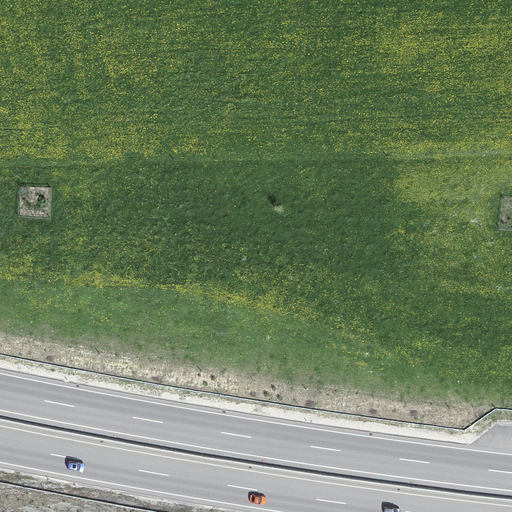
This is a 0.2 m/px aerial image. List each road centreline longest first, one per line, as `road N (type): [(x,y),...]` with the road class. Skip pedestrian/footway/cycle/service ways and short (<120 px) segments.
road 1 (motorway): [(511,472),(0,391)]
road 2 (motorway): [(0,443),(414,511)]
